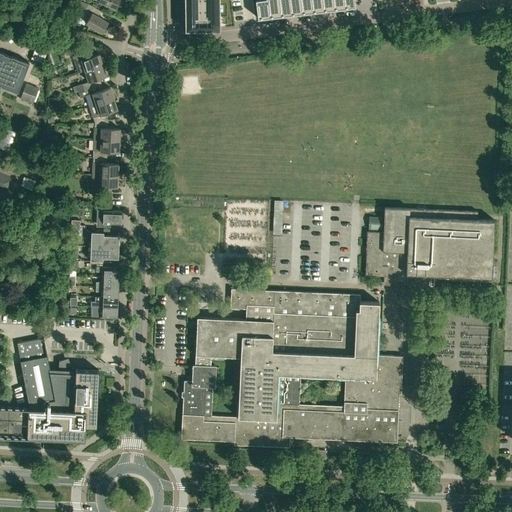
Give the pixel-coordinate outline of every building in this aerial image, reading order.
[(218,0),(185,0),(186,29),(219,29),(218,0)] [(255,0),(258,18),(269,17),(266,0),(255,0)] [(277,0),(266,0),(269,17),(280,15),(277,0)] [(277,0),(280,15),(290,14),(288,0),(277,0)] [(288,0),(290,14),(301,13),(299,0),(288,0)] [(310,0),(299,0),(301,13),(312,11),(310,0)] [(321,0),(310,0),(312,11),(323,10),(321,0)] [(332,0),(321,0),(323,10),(333,9),(332,0)] [(343,0),(332,0),(333,9),(344,7),(343,0)] [(108,22),(98,16),(101,11),(89,4),(86,9),(92,12),(86,22),(102,32),(108,22)] [(0,187),(8,191),(8,190),(12,191),(19,174),(18,174),(19,172),(14,171),(14,172),(8,170),(0,167),(3,159),(0,157),(0,89),(1,86),(18,92),(30,62),(12,55),(12,56),(3,53),(3,52),(0,50),(0,187)] [(86,52),(73,56),(75,61),(79,73),(85,71),(103,65),(99,54),(88,57),(86,52)] [(89,81),(82,84),(84,89),(97,85),(95,79),(107,75),(103,65),(85,71),(89,81)] [(28,81),(20,101),(31,105),(39,85),(28,81)] [(84,89),(78,91),(80,97),(85,96),(89,106),(96,104),(114,98),(110,87),(99,91),(97,85),(84,89)] [(96,104),(89,106),(92,117),(93,117),(95,122),(108,120),(106,113),(118,109),(114,98),(96,104)] [(94,127),(94,139),(120,140),(120,136),(121,135),(121,131),(120,130),(120,128),(108,128),(108,120),(95,122),(94,127)] [(93,150),(93,157),(107,157),(107,151),(119,151),(120,140),(94,139),(93,150)] [(93,162),(92,174),(118,175),(119,163),(107,163),(107,157),(93,157),(93,162)] [(92,185),(92,191),(105,192),(106,186),(117,187),(118,175),(92,174),(92,185)] [(286,236),(287,201),(279,201),(278,236),(286,236)] [(367,230),(365,275),(387,275),(393,281),(393,285),(434,287),(434,279),(477,280),(481,281),(492,281),(492,279),(496,279),(497,259),(492,259),(494,219),(478,218),(478,211),(409,208),(384,207),(383,231),(367,230)] [(121,223),(121,210),(104,210),(103,223),(103,226),(110,226),(110,223),(121,223)] [(369,229),(381,229),(382,217),(370,216),(369,229)] [(71,230),(80,230),(80,220),(71,219),(71,230)] [(88,241),(88,246),(119,247),(119,245),(120,244),(120,241),(119,240),(119,235),(104,235),(104,232),(91,231),(91,241),(88,241)] [(88,246),(88,251),(91,251),(90,260),(103,260),(103,257),(118,258),(118,253),(120,252),(120,248),(119,248),(119,247),(88,246)] [(96,271),(102,271),(101,277),(119,277),(119,267),(102,266),(97,266),(96,271)] [(101,277),(101,281),(96,281),(96,286),(118,287),(119,277),(101,277)] [(101,291),(100,296),(118,297),(118,287),(96,286),(96,291),(101,291)] [(183,396),(182,413),(181,438),(234,440),(234,444),(285,446),(286,436),(294,437),(397,441),(398,409),(399,393),(392,393),(393,370),(400,371),(400,355),(377,354),(379,302),(360,301),(360,294),(231,288),(230,307),(246,308),(246,318),(197,316),(197,322),(197,327),(196,354),(195,364),(193,364),(192,380),(184,380),(183,391),(183,396)] [(100,296),(100,301),(95,301),(95,306),(117,307),(118,297),(100,296)] [(117,317),(117,307),(95,306),(95,311),(100,311),(100,317),(117,317)] [(0,435),(42,437),(96,439),(96,425),(99,370),(76,369),(75,372),(70,372),(70,370),(66,370),(66,372),(51,371),(44,337),(40,337),(40,338),(38,338),(17,342),(29,404),(29,407),(0,405),(0,435)]
